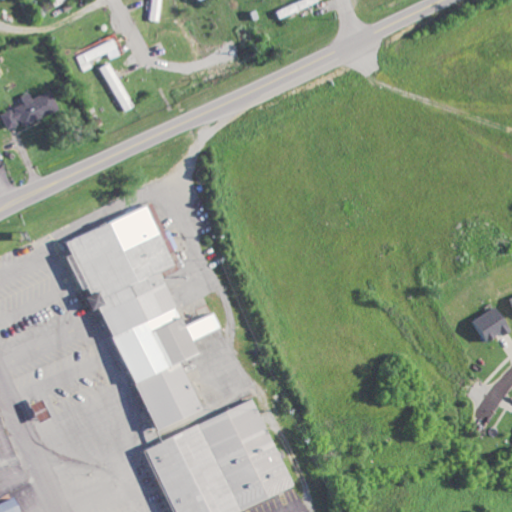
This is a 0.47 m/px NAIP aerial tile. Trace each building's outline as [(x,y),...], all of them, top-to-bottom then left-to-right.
[(159,0),(146,0),(145,20),(157,21),(159,0)] [(271,16),(314,4),(313,0),(294,0),(268,8),(271,16)] [(108,20),(104,11),(65,29),(69,38),(108,20)] [(82,69),(88,66),(85,61),(103,52),(106,58),(115,53),(108,38),(75,54),(82,69)] [(130,105),(105,61),(94,67),(119,111),(130,105)] [(0,109),(0,125),(1,128),(15,123),(49,111),(42,91),(24,97),(22,92),(14,95),(17,104),(0,109)] [(142,430),(193,409),(173,360),(189,354),(183,340),(212,328),(206,313),(175,325),(155,276),(173,268),(146,203),(56,240),(62,254),(57,256),(71,290),(78,287),(80,294),(73,297),(79,311),(91,306),(142,430)] [(511,318),(511,294),(503,298),(511,318)] [(464,321),(478,343),(503,328),(489,306),(464,321)] [(27,422),(40,418),(33,399),(21,403),(27,422)] [(137,446),(164,511),(225,511),(284,488),(248,400),(137,446)] [(0,502),(0,511),(12,511),(7,499),(0,502)]
